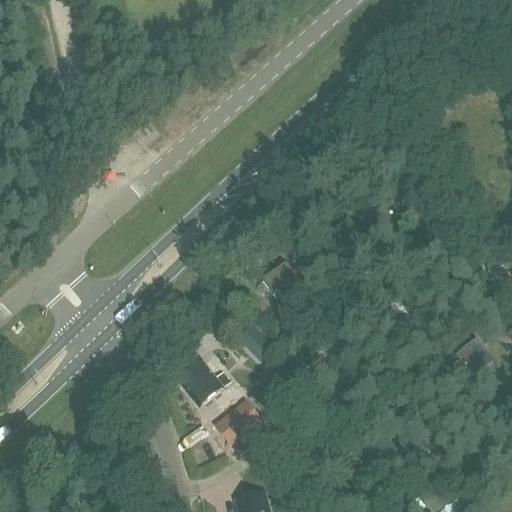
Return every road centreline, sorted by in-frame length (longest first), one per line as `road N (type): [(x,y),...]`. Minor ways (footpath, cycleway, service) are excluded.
road 1 (primary): [(114,332),(443,0)]
road 2 (primary): [(431,0),(94,312)]
road 3 (unclassified): [(57,266),(349,0)]
road 4 (track): [(105,220),(59,0)]
road 5 (unclassified): [(182,511),(147,381),(114,332)]
road 6 (primary): [(0,440),(114,332)]
road 7 (primary): [(94,312),(0,401)]
